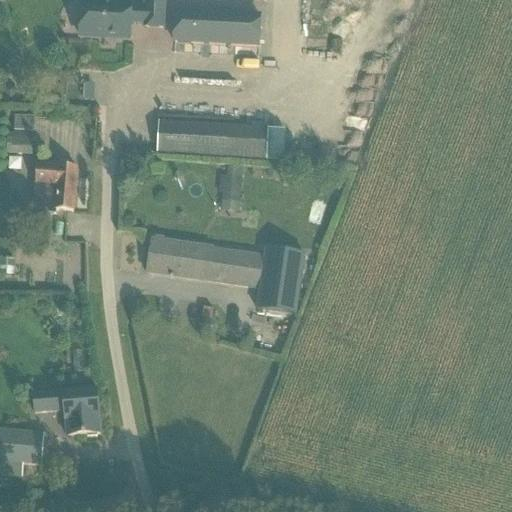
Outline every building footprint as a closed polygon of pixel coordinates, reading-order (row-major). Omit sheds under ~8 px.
[(162,30),(163,0),(145,0),(145,11),(130,11),(130,7),(81,4),(80,38),(129,40),(129,24),(144,25),(144,29),(162,30)] [(261,17),(173,12),(172,45),(259,50),(261,17)] [(7,92),(3,96),(10,103),(16,97),(13,92),(7,92)] [(268,130),(178,124),(158,124),(157,155),(177,156),(266,161),(268,130)] [(8,134),(7,156),(31,157),(32,135),(8,134)] [(56,216),(56,213),(73,214),(76,170),(35,167),(32,215),(56,216)] [(242,179),(219,177),(218,195),(222,195),(221,203),(240,205),(242,179)] [(262,258),(171,245),(152,242),(147,275),(206,283),(206,285),(208,285),(208,284),(257,291),(262,258)] [(265,252),(256,311),(296,317),(304,257),(265,252)] [(67,439),(79,438),(99,436),(98,420),(99,419),(96,392),(32,398),(34,415),(63,413),(64,423),(65,422),(67,439)] [(0,476),(21,478),(22,464),(40,465),(42,437),(0,433),(0,476)]
